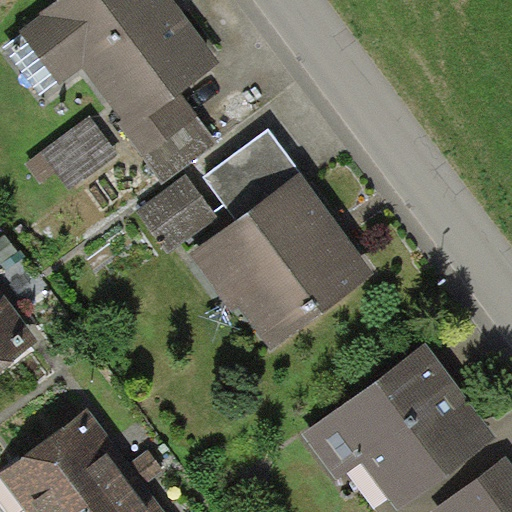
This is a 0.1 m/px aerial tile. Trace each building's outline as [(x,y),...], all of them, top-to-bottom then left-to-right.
[(174,0),(59,0),(20,29),(24,35),(57,80),(61,84),(85,67),(124,120),(120,123),(127,134),(182,94),(222,64),(174,0)] [(39,93),(57,80),(24,35),(6,48),(39,93)] [(219,144),(182,94),(127,134),(164,184),(219,144)] [(119,153),(92,115),(27,163),(43,184),(59,172),(72,189),(119,153)] [(237,219),(300,172),(269,130),(205,177),(237,219)] [(341,225),(300,172),(237,219),(189,255),(233,312),(239,307),(272,351),(377,273),(341,225)] [(218,217),(188,174),(140,209),(171,251),(218,217)] [(0,287),(0,369),(41,339),(6,296),(0,287)] [(399,511),(498,436),(428,340),(304,429),(338,476),(364,460),(399,511)] [(0,477),(26,511),(92,511),(140,476),(131,465),(116,445),(88,409),(0,476),(0,477)] [(149,452),(131,465),(140,476),(147,486),(164,472),(149,452)] [(511,511),(511,464),(506,457),(432,511),(511,511)] [(140,476),(92,511),(167,511),(155,496),(147,486),(140,476)]
